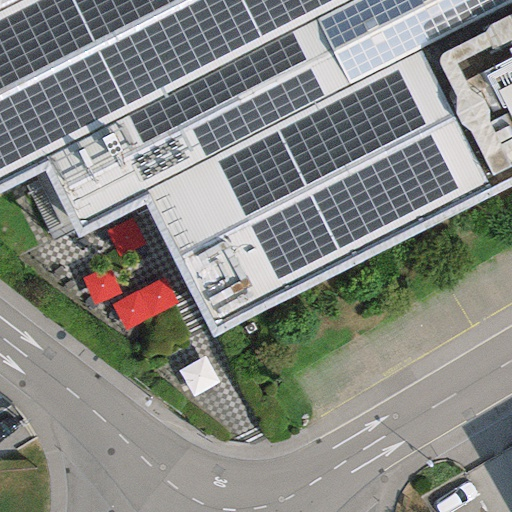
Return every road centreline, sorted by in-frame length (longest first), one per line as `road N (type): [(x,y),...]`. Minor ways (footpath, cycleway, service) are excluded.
road 1 (tertiary): [(281,501),(511,370)]
road 2 (tertiary): [(0,346),(170,475)]
